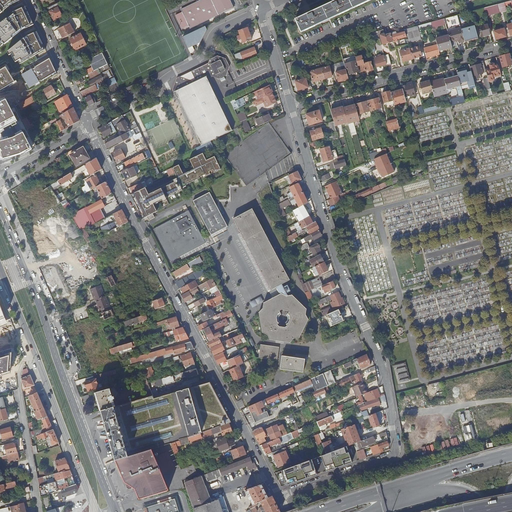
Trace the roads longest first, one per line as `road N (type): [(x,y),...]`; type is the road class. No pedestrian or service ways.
road 1 (residential): [(290,104),(335,258),(386,381),(396,449),(278,496)]
road 2 (residential): [(278,496),(88,126)]
road 3 (primary): [(113,510),(24,269)]
road 4 (primary): [(3,278),(97,511)]
road 5 (residential): [(511,43),(290,104)]
road 6 (residential): [(260,10),(214,31),(194,63),(84,119)]
road 7 (residential): [(27,0),(84,119)]
